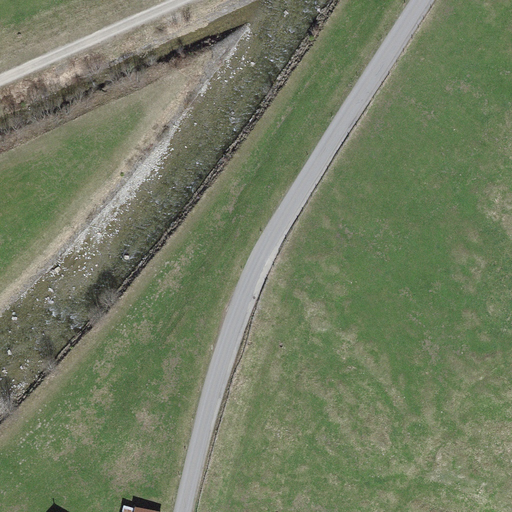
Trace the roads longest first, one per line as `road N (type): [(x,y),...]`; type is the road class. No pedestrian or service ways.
road 1 (unclassified): [(184,511),(231,332),(270,239),(422,0)]
road 2 (track): [(200,0),(0,88)]
